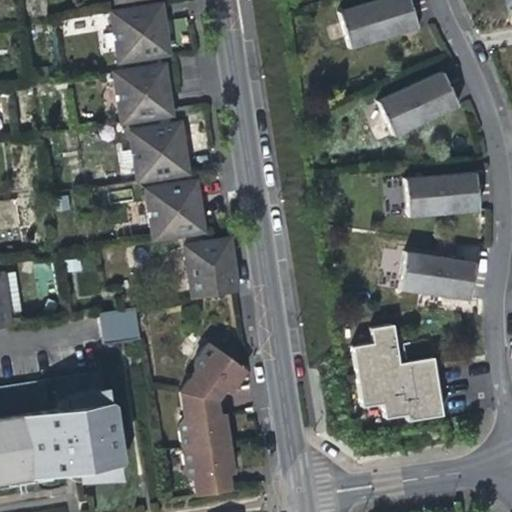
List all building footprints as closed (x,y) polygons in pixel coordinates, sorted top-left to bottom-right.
[(367,32),(391,25),(393,25),(390,13),(410,7),(407,0),(375,0),(337,11),(347,47),(369,41),(367,32)] [(107,12),(112,42),(114,59),(164,52),(163,47),(161,36),(164,36),(163,29),(161,19),(159,20),(156,5),(107,12)] [(414,21),(410,7),(390,13),(393,25),(391,25),(393,34),(416,28),(414,21)] [(159,64),(110,72),(118,120),(167,113),(164,96),(167,96),(167,90),(165,80),(162,81),(159,64)] [(406,117),(428,106),(431,105),(425,94),(444,85),(438,71),(373,101),(389,135),(410,125),(406,117)] [(449,95),(444,85),(425,94),(431,105),(428,106),(432,115),(453,105),(449,95)] [(176,122),(126,130),(133,178),(183,171),(180,155),(183,154),(182,146),(181,138),(178,138),(176,122)] [(425,205),(450,203),(452,203),(451,191),(472,189),(471,173),(400,179),(403,216),(426,214),(425,205)] [(191,180),(142,188),(149,237),(199,229),(196,211),(199,211),(199,206),(197,195),(193,195),(191,180)] [(473,200),(472,189),(451,191),(452,203),(450,203),(450,212),(474,211),(473,200)] [(226,255),(224,238),(179,245),(187,297),(232,290),(228,267),(224,263),(223,256),(226,255)] [(419,283),(443,287),(446,287),(448,275),(468,278),(470,262),(400,252),(395,289),(418,292),(419,283)] [(11,311),(18,311),(16,273),(9,274),(11,311)] [(467,284),(468,278),(448,275),(446,287),(443,287),(442,296),(465,299),(467,284)] [(95,327),(98,347),(135,341),(130,309),(93,315),(95,327)] [(435,413),(429,367),(392,373),(391,361),(402,359),(398,334),(390,336),(388,323),(366,326),(368,341),(345,344),(355,406),(375,403),(377,417),(399,414),(399,418),(435,413)] [(187,477),(190,498),(224,492),(222,477),(229,476),(228,468),(223,463),(218,428),(221,427),(219,419),(219,414),(213,415),(211,403),(219,392),(224,395),(226,393),(233,382),(228,379),(230,375),(235,369),(202,345),(185,369),(186,378),(174,394),(179,422),(174,429),(180,471),(187,477)] [(416,357),(402,359),(391,361),(392,373),(429,367),(427,356),(416,357)] [(62,408),(0,417),(0,482),(62,473),(72,472),(74,484),(110,481),(115,477),(113,466),(117,460),(109,406),(103,401),(100,387),(60,396),(62,408)]
